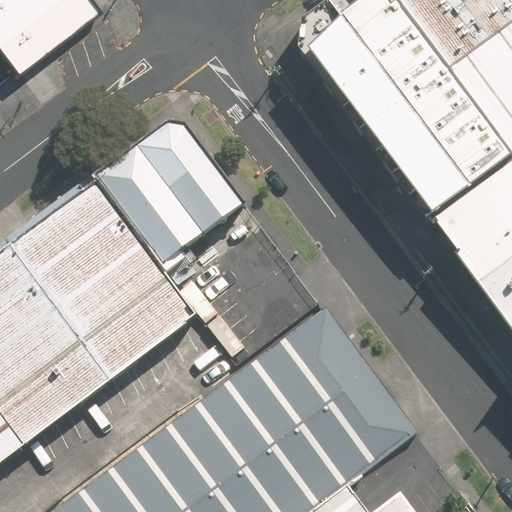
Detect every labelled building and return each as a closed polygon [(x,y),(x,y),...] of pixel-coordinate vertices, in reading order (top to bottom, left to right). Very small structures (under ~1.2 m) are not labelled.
[(98,9),(90,0),(0,0),(0,49),(16,70),(98,9)] [(511,155),(511,153),(396,0),(334,0),(306,22),(301,46),(431,219),(511,155)] [(511,0),(396,0),(511,153),(511,0)] [(168,121),(92,175),(162,263),(241,202),(182,123),(168,121)] [(511,155),(431,219),(511,324),(511,155)] [(0,442),(188,300),(92,175),(0,244),(0,442)] [(325,308),(48,511),(305,511),(342,485),(416,430),(325,308)] [(368,511),(363,511),(342,485),(305,511),(451,511),(421,472),(368,511)]
